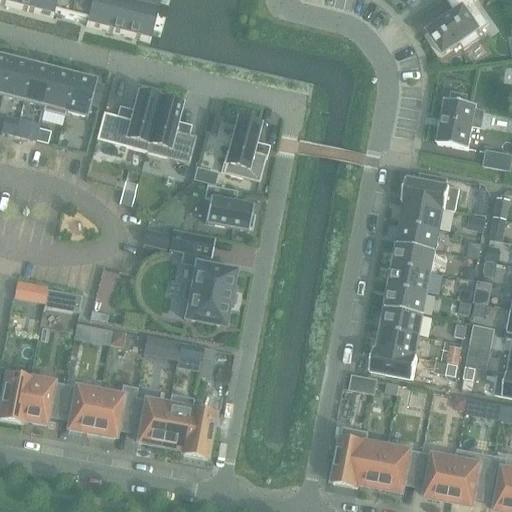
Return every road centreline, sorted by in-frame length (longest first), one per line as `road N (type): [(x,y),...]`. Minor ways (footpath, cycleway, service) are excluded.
road 1 (residential): [(0,34),(291,104),(217,497)]
road 2 (residential): [(282,0),(298,14),(353,29),(386,77),(305,511)]
road 3 (residential): [(0,455),(217,497)]
